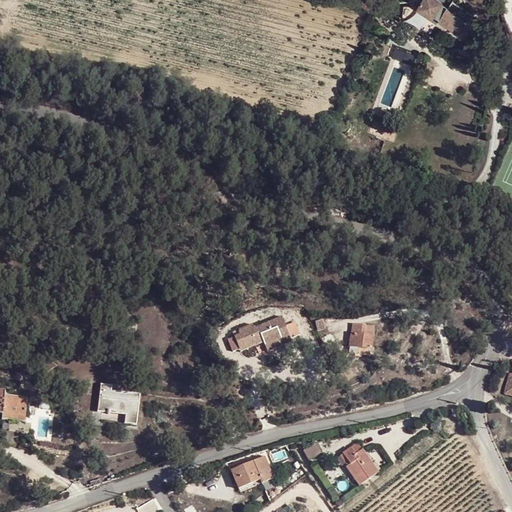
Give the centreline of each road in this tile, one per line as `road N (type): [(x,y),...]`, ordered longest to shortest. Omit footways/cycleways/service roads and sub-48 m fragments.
road 1 (unclassified): [(496,332),(499,311),(485,278),(448,255),(319,217),(240,207),(131,137),(0,105)]
road 2 (unclassified): [(44,511),(274,432),(431,399)]
